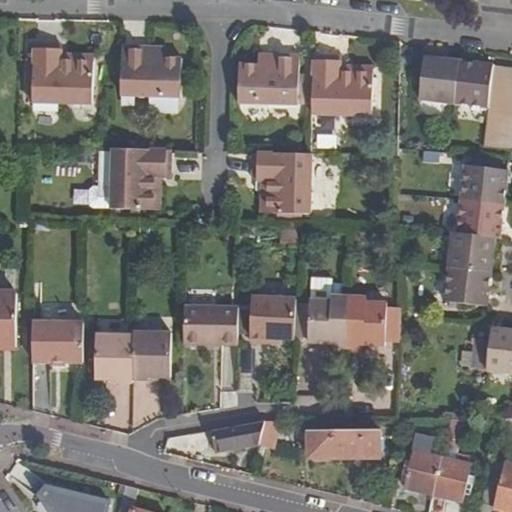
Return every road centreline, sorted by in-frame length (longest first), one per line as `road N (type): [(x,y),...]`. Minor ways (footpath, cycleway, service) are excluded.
road 1 (residential): [(221,4),(506,37)]
road 2 (residential): [(137,470),(156,434),(270,411),(366,410)]
road 3 (residential): [(0,2),(221,4)]
road 4 (residential): [(221,4),(217,211)]
road 5 (residential): [(137,470),(304,511)]
road 6 (residential): [(0,437),(137,470)]
